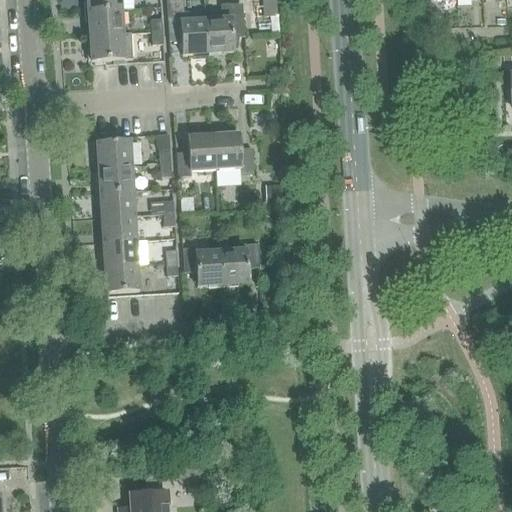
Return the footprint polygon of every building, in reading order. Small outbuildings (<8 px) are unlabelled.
[(87,0),(88,14),(121,12),(120,0),(87,0)] [(181,0),(165,0),(168,45),(181,45),(182,59),(207,57),(205,24),(188,25),(187,16),(183,16),(181,0)] [(228,6),(220,7),(221,22),(205,24),(207,57),(232,55),(231,41),(244,40),(242,16),(229,17),(228,6)] [(88,14),(90,39),(123,37),(121,12),(88,14)] [(161,34),(161,22),(150,23),(151,35),(161,34)] [(151,35),(152,48),(162,47),(161,34),(151,35)] [(123,37),(90,39),(91,64),(124,62),(123,37)] [(238,136),(213,138),(215,172),(240,170),(241,176),(254,175),(252,150),(239,151),(238,136)] [(215,172),(213,138),(188,140),(189,154),(177,155),(178,180),(192,179),(191,173),(215,172)] [(97,146),(98,171),(131,169),(130,144),(97,146)] [(170,166),(169,154),(159,154),(160,167),(170,166)] [(160,167),(161,179),(171,179),(170,166),(160,167)] [(98,171),(100,196),(133,194),(131,169),(98,171)] [(100,196),(101,221),(135,219),(133,194),(100,196)] [(173,216),(172,202),(161,203),(162,217),(173,216)] [(162,217),(163,229),(174,228),(173,216),(162,217)] [(101,221),(103,246),(136,244),(135,219),(101,221)] [(103,246),(105,270),(138,268),(136,244),(103,246)] [(245,252),(220,254),(223,289),(248,287),(247,271),(259,270),(258,247),(245,248),(245,252)] [(223,289),(220,254),(196,255),(196,250),(182,251),(184,276),(197,275),(197,291),(223,289)] [(176,265),(176,252),(165,253),(166,266),(176,265)] [(166,266),(166,278),(177,278),(176,265),(166,266)] [(138,268),(105,270),(106,296),(139,294),(138,268)] [(119,511),(118,511),(167,511),(166,494),(130,496),(131,511),(119,511)]
